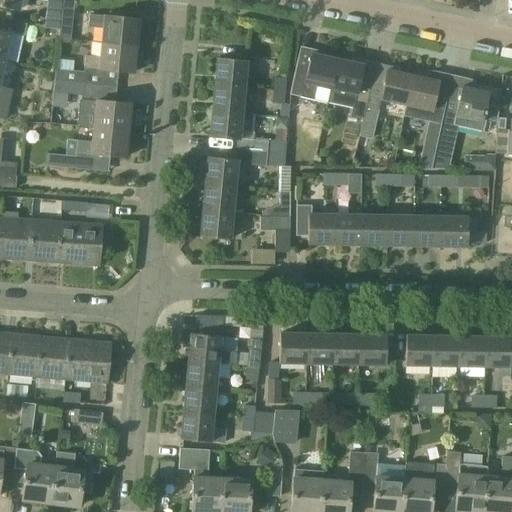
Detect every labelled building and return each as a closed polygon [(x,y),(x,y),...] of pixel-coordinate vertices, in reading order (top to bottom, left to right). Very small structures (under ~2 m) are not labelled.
[(41,0),(47,1),(46,0),(0,0),(0,6),(16,10),(18,0),(41,0)] [(59,30),(61,9),(46,8),(44,28),(59,30)] [(61,9),(59,30),(58,39),(70,41),(73,10),(61,9)] [(101,29),(99,44),(134,47),(137,21),(87,16),(86,28),(101,29)] [(0,60),(4,61),(4,60),(17,63),(25,24),(0,18),(0,60)] [(132,74),(134,47),(99,44),(98,58),(83,56),(82,69),(83,69),(83,72),(55,70),(54,82),(96,86),(97,70),(132,74)] [(288,94),(327,102),(337,59),(311,54),(308,69),(294,66),(288,94)] [(214,84),(244,87),(247,62),(217,59),(214,84)] [(366,107),(371,82),(359,80),(363,65),(337,59),(327,102),(352,108),(350,116),(363,119),(366,107)] [(383,85),(371,82),(366,107),(363,119),(359,136),(371,140),(378,110),(380,101),(405,106),(412,75),(386,70),(383,85)] [(440,123),(446,99),(435,96),(438,81),(426,78),(412,75),(405,106),(403,115),(428,121),(440,123)] [(274,78),(273,91),(285,92),(286,79),(274,78)] [(93,114),(92,128),(127,131),(129,105),(94,101),(96,86),(54,82),(52,93),(80,96),(78,113),(93,114)] [(242,112),(244,87),(214,84),(212,109),(242,112)] [(446,99),(440,123),(430,170),(447,170),(457,127),(479,132),(488,92),(461,86),(458,101),(446,99)] [(285,92),(273,91),(272,104),(284,105),(285,92)] [(242,112),(212,109),(209,137),(238,140),(238,150),(286,155),(287,142),(284,142),(272,141),(253,139),(239,138),(240,129),(253,130),(254,114),(242,112)] [(430,170),(440,123),(428,121),(418,170),(430,170)] [(124,158),(127,131),(92,128),(90,143),(66,140),(65,156),(47,154),(45,167),(87,170),(89,155),(124,158)] [(511,131),(508,131),(507,131),(506,156),(511,156),(511,216),(504,216),(503,228),(504,228),(511,228),(511,131)] [(284,168),(286,155),(238,150),(237,160),(207,158),(205,184),(235,187),(237,164),(284,168)] [(467,155),(468,170),(495,169),(494,154),(467,155)] [(0,187),(14,189),(16,163),(0,161),(0,187)] [(335,186),(335,174),(323,174),(322,186),(335,186)] [(348,174),(335,174),(335,186),(348,186),(348,174)] [(387,187),(387,175),(375,175),(375,187),(387,187)] [(400,175),(387,175),(387,187),(400,187),(400,175)] [(440,188),(440,176),(427,176),(427,188),(440,188)] [(453,176),(440,176),(440,188),(453,188),(453,176)] [(232,213),(235,187),(205,184),(202,210),(232,213)] [(278,218),(289,218),(289,192),(280,192),(278,192),(278,218)] [(78,203),(61,201),(60,211),(77,212),(78,203)] [(334,245),(334,215),(308,214),(308,206),(294,206),(294,235),(307,236),(307,245),(334,245)] [(230,240),(232,213),(202,210),(200,237),(230,240)] [(361,215),(334,215),(334,245),(360,246),(361,215)] [(387,216),(361,215),(360,246),(387,246),(387,216)] [(414,216),(387,216),(387,246),(413,247),(414,216)] [(440,217),(414,216),(413,247),(440,247),(440,217)] [(467,217),(440,217),(440,247),(466,248),(467,217)] [(36,220),(3,218),(1,259),(33,261),(36,220)] [(289,218),(278,218),(260,218),(260,230),(289,231),(289,218)] [(68,223),(36,220),(33,261),(65,263),(68,223)] [(100,225),(68,223),(65,263),(97,266),(100,225)] [(221,317),(196,315),(194,334),(190,333),(188,360),(218,363),(229,364),(234,364),(235,353),(237,339),(221,337),(221,336),(221,317)] [(279,363),(305,363),(306,333),(279,332),(279,363)] [(0,374),(5,375),(8,335),(0,333),(0,374)] [(332,364),(332,333),(306,333),(305,363),(332,364)] [(332,364),(358,364),(359,334),(332,333),(332,364)] [(359,334),(358,364),(385,365),(385,334),(359,334)] [(8,335),(5,375),(39,378),(42,338),(8,335)] [(404,365),(431,366),(431,336),(405,335),(404,365)] [(457,366),(458,336),(431,336),(431,366),(457,366)] [(484,367),(485,337),(458,336),(457,366),(457,377),(468,377),(469,366),(484,367)] [(485,337),(484,367),(511,367),(511,337),(485,337)] [(39,378),(72,381),(76,341),(42,338),(39,378)] [(249,338),(246,366),(258,367),(261,340),(249,338)] [(76,341),(72,381),(106,384),(110,344),(76,341)] [(185,386),(215,389),(223,390),(225,378),(217,377),(218,363),(188,360),(185,386)] [(258,367),(246,366),(245,381),(256,382),(258,367)] [(267,380),(266,404),(280,404),(280,380),(267,380)] [(185,386),(183,413),(213,416),(215,389),(185,386)] [(80,394),(63,393),(62,402),(80,404),(80,394)] [(292,406),(304,406),(304,393),(292,393),(292,406)] [(304,406),(331,406),(331,394),(304,393),(304,406)] [(331,406),(357,407),(358,394),(331,394),(331,406)] [(358,394),(357,407),(378,407),(378,395),(358,394)] [(417,407),(430,407),(430,395),(417,395),(417,407)] [(430,395),(430,407),(443,407),(443,395),(430,395)] [(482,408),(482,395),(469,395),(469,408),(482,408)] [(482,395),(482,408),(495,408),(495,395),(482,395)] [(242,406),(241,418),(253,419),(254,412),(255,407),(242,406)] [(102,413),(74,410),(72,423),(100,426),(102,413)] [(274,410),(274,415),(272,435),(274,442),(294,445),(299,410),(274,410)] [(249,442),(272,435),(274,415),(254,412),(253,419),(241,418),(240,432),(250,433),(249,442)] [(213,416),(183,413),(180,439),(222,443),(224,429),(212,428),(213,416)] [(0,478),(11,480),(15,449),(0,446),(0,478)] [(193,477),(190,511),(220,511),(222,478),(207,477),(208,450),(205,449),(179,448),(178,469),(193,470),(193,477)] [(21,500),(49,503),(53,468),(31,465),(33,451),(15,449),(11,480),(23,482),(21,500)] [(55,452),(53,468),(49,503),(78,507),(80,489),(88,490),(90,472),(71,470),(73,454),(55,452)] [(347,511),(349,492),(361,493),(364,454),(348,452),(346,482),(322,480),(319,511),(347,511)] [(446,465),(444,492),(456,493),(454,511),(469,511),(483,511),(486,467),(459,465),(459,453),(446,452),(445,465),(446,465)] [(364,454),(361,493),(374,494),(372,511),(401,511),(404,477),(405,466),(376,464),(377,454),(364,453),(364,454)] [(486,477),(483,511),(511,511),(511,505),(511,457),(501,457),(500,478),(486,477)] [(162,460),(160,476),(173,477),(175,461),(162,460)] [(405,466),(404,477),(401,511),(429,511),(431,491),(444,492),(446,465),(445,465),(433,464),(433,465),(405,463),(405,466)] [(279,495),(281,469),(269,468),(267,494),(279,495)] [(319,511),(322,480),(322,472),(294,470),(290,511),(319,511)] [(222,478),(220,511),(248,511),(250,480),(236,479),(222,478)]
